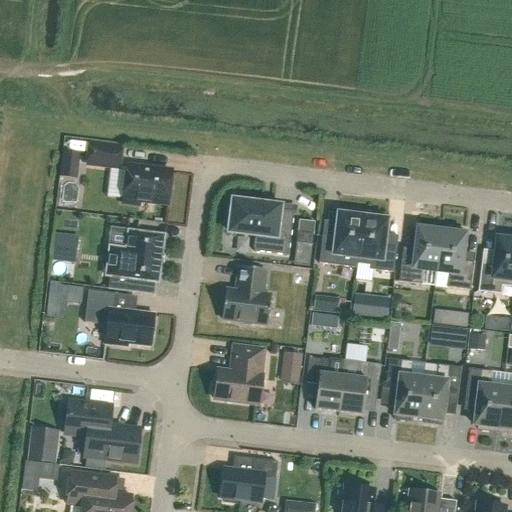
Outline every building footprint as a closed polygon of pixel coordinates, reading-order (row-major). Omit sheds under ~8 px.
[(88,145),(89,135),(68,134),(67,143),(88,145)] [(121,149),(89,145),(87,165),(118,169),(121,149)] [(175,164),(202,163),(202,148),(174,148),(175,164)] [(77,163),(78,154),(64,153),(63,161),(77,163)] [(171,173),(127,168),(122,203),(139,205),(140,201),(167,205),(171,173)] [(288,256),(293,213),(279,211),(280,207),(232,201),(228,233),(255,236),(253,252),(288,256)] [(356,265),(363,213),(350,211),(350,216),(337,214),(334,238),(322,237),(318,264),(356,269),(357,265),(356,265)] [(375,214),(363,213),(356,265),(357,265),(370,266),(369,271),(393,274),(396,246),(384,244),(387,220),(374,219),(375,214)] [(298,234),(313,236),(314,222),(299,221),(298,234)] [(436,272),(441,232),(436,232),(437,228),(417,226),(414,257),(402,255),(398,283),(421,286),(423,271),(436,272)] [(445,233),(441,232),(436,272),(448,274),(446,289),(470,291),(473,264),(461,262),(465,231),(446,229),(445,233)] [(164,236),(127,232),(122,278),(109,276),(108,290),(134,293),(136,281),(158,284),(164,236)] [(298,234),(296,244),(311,246),(313,236),(298,234)] [(511,288),(511,237),(497,235),(493,270),(481,269),(478,293),(501,296),(502,287),(511,288)] [(56,236),(53,260),(74,262),(76,238),(56,236)] [(296,245),(295,257),(310,259),(311,246),(296,245)] [(254,324),(267,326),(270,297),(262,296),(265,271),(239,268),(236,293),(225,292),(222,320),(239,322),(242,326),(250,327),(254,324)] [(51,283),(46,317),(62,319),(66,288),(59,287),(59,284),(51,283)] [(104,345),(127,348),(127,345),(150,348),(154,315),(113,310),(115,295),(88,292),(84,323),(106,326),(104,345)] [(364,316),(366,297),(355,295),(352,315),(364,316)] [(313,298),(312,311),(320,311),(321,298),(313,298)] [(452,313),(450,327),(466,329),(467,315),(452,313)] [(312,315),(310,326),(320,328),(321,316),(312,315)] [(500,318),(499,331),(508,332),(509,319),(500,318)] [(428,347),(440,348),(442,329),(431,327),(428,347)] [(471,336),(470,350),(479,351),(480,337),(471,336)] [(388,341),(387,350),(396,351),(397,342),(388,341)] [(263,351),(233,348),(230,373),(217,372),(216,382),(212,385),(211,394),(214,397),(214,400),(258,406),(262,377),(260,377),(263,351)] [(279,382),(298,384),(301,355),(283,353),(279,382)] [(342,377),(343,373),(344,362),(328,359),(328,361),(308,359),(305,384),(317,385),(314,410),(338,413),(342,377)] [(393,420),(411,422),(412,418),(418,419),(423,379),(410,378),(412,363),(389,360),(386,384),(398,385),(393,420)] [(342,377),(338,413),(362,416),(364,394),(376,396),(380,366),(358,363),(344,362),(343,373),(342,377)] [(423,424),(441,426),(445,391),(457,393),(460,369),(437,366),(435,381),(423,379),(418,419),(424,420),(423,424)] [(497,433),(502,389),(489,388),(491,373),(468,370),(465,394),(477,395),(473,426),(478,426),(477,431),(497,433)] [(511,390),(502,389),(497,433),(511,434),(511,390)] [(64,435),(86,437),(84,457),(135,463),(139,432),(109,428),(111,408),(68,403),(64,435)] [(57,465),(61,431),(33,428),(29,461),(57,465)] [(263,479),(275,481),(277,463),(252,460),(250,474),(224,470),(220,498),(224,499),(224,503),(236,505),(236,500),(260,503),(263,479)] [(26,462),(22,489),(35,491),(36,478),(54,481),(56,465),(29,462),(26,462)] [(129,511),(131,497),(113,495),(115,479),(71,474),(67,505),(83,507),(82,511),(129,511)] [(384,511),(385,510),(371,508),(373,491),(345,487),(344,493),(339,493),(338,507),(342,507),(341,511),(384,511)] [(438,511),(440,496),(409,492),(405,511),(438,511)]
